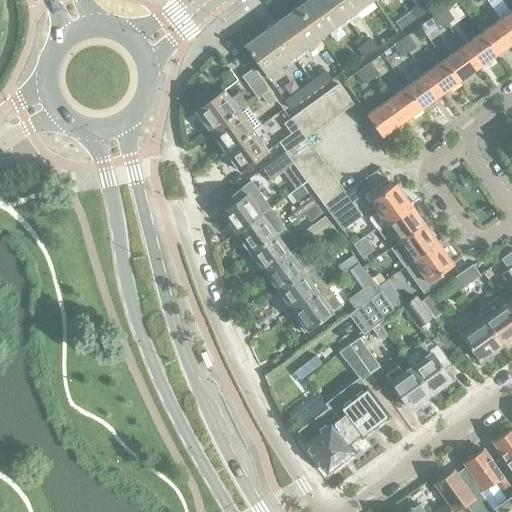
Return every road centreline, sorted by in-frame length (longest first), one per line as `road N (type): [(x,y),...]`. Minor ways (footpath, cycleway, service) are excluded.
road 1 (secondary): [(91,129),(139,331),(231,511)]
road 2 (residential): [(320,511),(254,404),(180,221),(143,215)]
road 3 (secondary): [(260,511),(194,385),(143,215)]
road 4 (residential): [(341,511),(511,389)]
road 5 (residential): [(465,140),(431,161),(429,176),(471,237),(489,238),(511,223)]
